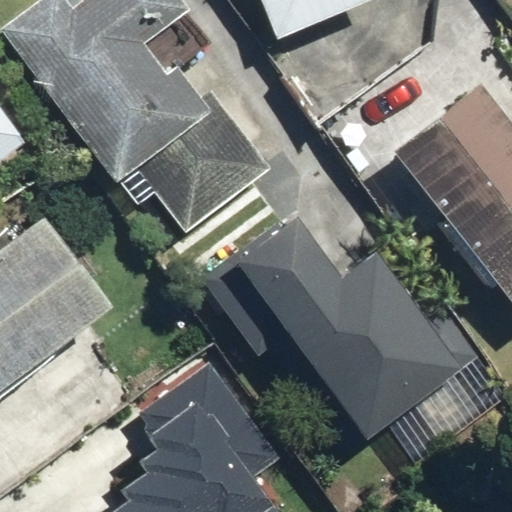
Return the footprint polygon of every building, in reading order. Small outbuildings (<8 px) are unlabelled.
[(175,0),(39,0),(0,31),(0,44),(111,185),(129,171),(176,231),(261,165),(204,92),(194,101),(170,71),(208,42),(175,0)] [(248,0),(263,38),(361,0),(248,0)] [(511,132),(465,74),(381,141),(511,304),(511,132)] [(0,153),(14,143),(0,124),(0,153)] [(0,391),(107,311),(35,215),(0,241),(0,391)] [(284,222),(210,292),(342,451),(453,359),(365,252),(332,280),(284,222)] [(296,511),(317,496),(202,352),(124,414),(138,431),(115,449),(131,469),(102,492),(113,505),(103,511),(296,511)]
